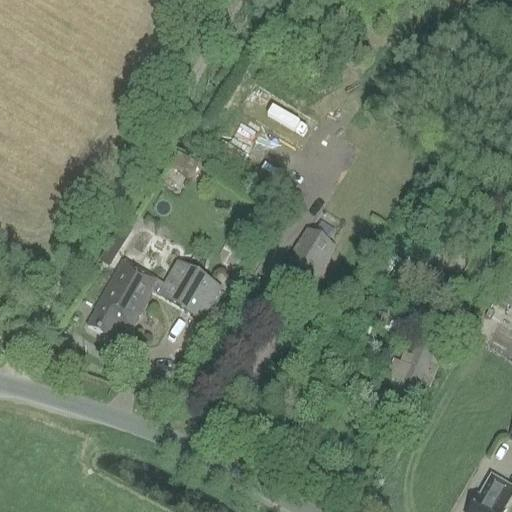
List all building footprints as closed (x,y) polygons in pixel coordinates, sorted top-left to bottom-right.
[(243,164),(248,156),(223,142),(219,151),(243,164)] [(178,155),(170,169),(190,181),(198,167),(178,155)] [(306,211),(315,193),(286,178),(277,195),(306,211)] [(309,292),(335,249),(307,232),(281,274),(309,292)] [(200,325),(219,292),(179,269),(166,291),(122,265),(94,312),(96,313),(87,329),(108,341),(117,325),(130,333),(152,297),(200,325)] [(393,301),(384,320),(401,327),(409,308),(393,301)] [(346,346),(340,361),(363,371),(370,355),(346,346)] [(429,391),(442,360),(410,347),(406,357),(403,356),(400,364),(393,361),(385,380),(399,385),(393,400),(409,407),(415,393),(418,395),(421,387),(429,391)] [(345,395),(336,407),(354,422),(359,415),(355,412),(359,407),(345,395)] [(313,478),(354,500),(366,479),(325,456),(313,478)] [(478,496),(467,511),(502,511),(511,497),(511,490),(492,477),(479,497),(478,496)]
